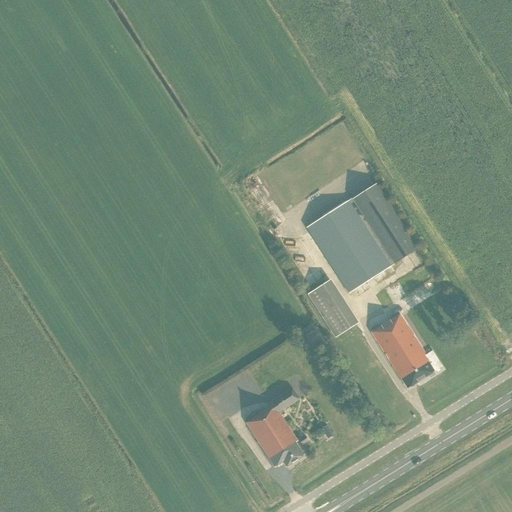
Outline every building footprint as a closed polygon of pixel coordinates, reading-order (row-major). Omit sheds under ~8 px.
[(418,248),(376,184),(352,199),(394,264),(418,248)] [(307,228),(348,292),(391,265),(350,201),(307,228)] [(340,306),(313,267),(295,279),(337,338),(356,324),(342,305),(340,306)] [(371,332),(408,389),(435,372),(400,314),(371,332)] [(377,371),(382,381),(389,378),(385,368),(377,371)] [(373,376),(371,372),(365,376),(368,380),(364,382),(374,398),(384,392),(374,376),(373,376)] [(300,385),(296,377),(292,379),(295,388),(300,385)] [(283,461),(286,467),(304,455),(295,442),(298,440),(279,412),(299,399),(292,388),(270,402),(272,405),(246,422),(275,467),(283,461)] [(212,390),(204,393),(208,403),(216,400),(212,390)] [(298,440),(302,445),(309,441),(305,436),(298,440)]
